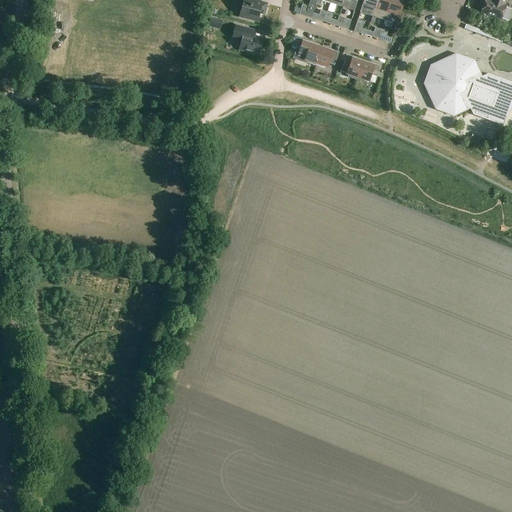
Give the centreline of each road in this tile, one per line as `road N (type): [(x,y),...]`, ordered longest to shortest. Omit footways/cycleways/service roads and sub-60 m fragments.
road 1 (track): [(24,101),(178,128),(276,83),(511,183)]
road 2 (unclassified): [(30,511),(4,155),(8,98)]
